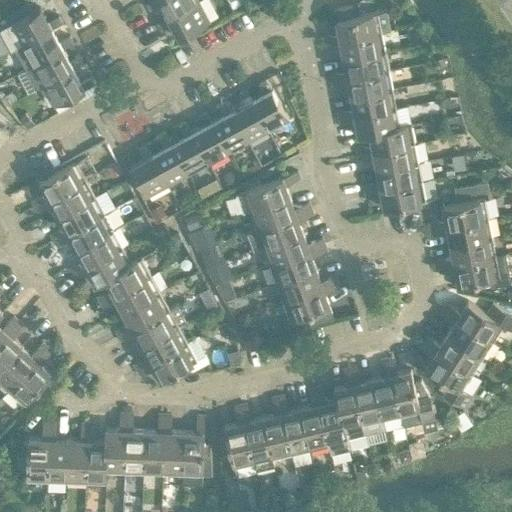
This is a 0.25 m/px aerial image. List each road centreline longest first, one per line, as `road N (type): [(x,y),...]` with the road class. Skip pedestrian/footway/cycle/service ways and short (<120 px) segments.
road 1 (residential): [(300,14),(322,137),(311,154),(348,255),(416,241),(426,294),(397,335),(328,352),(308,366),(194,392),(115,390)]
road 2 (residential): [(144,81),(168,85),(300,14)]
road 3 (residential): [(115,390),(18,254)]
road 4 (residential): [(0,163),(144,81)]
